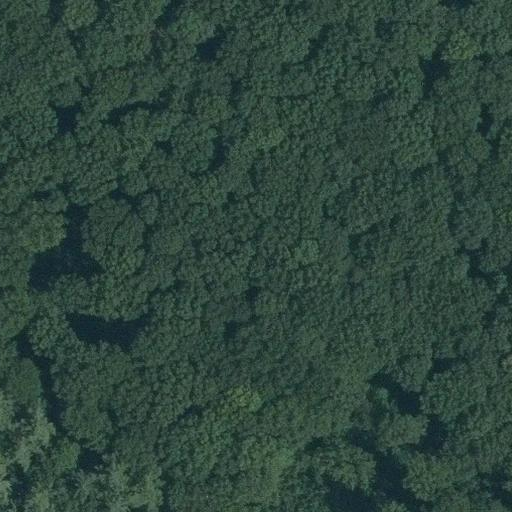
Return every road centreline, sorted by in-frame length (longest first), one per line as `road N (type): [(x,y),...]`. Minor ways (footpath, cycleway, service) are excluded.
road 1 (track): [(266,511),(0,306)]
road 2 (track): [(275,0),(206,23),(143,30),(0,20)]
